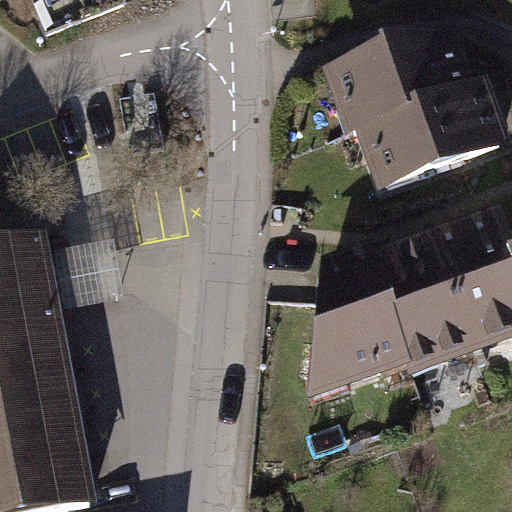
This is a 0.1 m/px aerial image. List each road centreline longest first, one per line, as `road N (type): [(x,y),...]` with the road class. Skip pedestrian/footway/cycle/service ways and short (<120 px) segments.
road 1 (residential): [(215,511),(238,230),(238,31)]
road 2 (residential): [(238,31),(0,94)]
